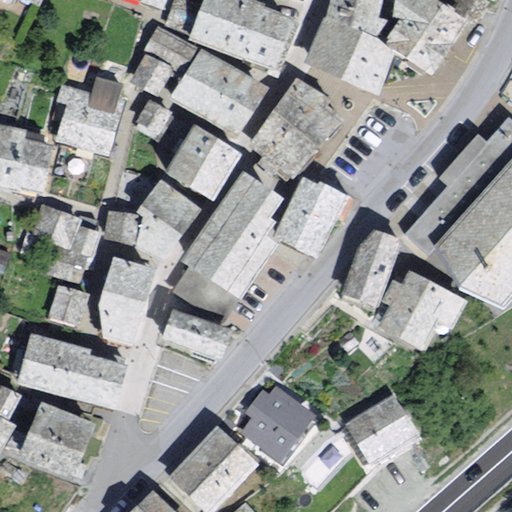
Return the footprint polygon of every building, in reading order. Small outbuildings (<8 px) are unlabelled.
[(135,0),(166,10),(169,0),(135,0)] [(291,20),(241,0),(207,0),(192,36),(271,68),(291,20)] [(325,0),(320,15),(379,39),(395,0),(325,0)] [(469,21),(436,0),(395,0),(379,39),(400,51),(436,74),(469,21)] [(379,39),(320,15),(301,65),(379,95),(400,51),(379,39)] [(266,91),(195,51),(169,96),(215,122),(220,114),(245,128),(266,91)] [(172,67),(145,54),(131,83),(157,96),(172,67)] [(130,66),(97,60),(92,88),(125,95),(130,66)] [(92,88),(65,83),(54,137),(114,150),(125,95),(92,88)] [(341,117),(294,83),(255,138),(302,172),(319,148),(341,117)] [(175,115),(150,98),(137,122),(157,138),(175,115)] [(511,294),(511,120),(488,142),(466,121),(415,168),(431,187),(398,218),(427,263),(461,287),(502,305),(511,294)] [(29,128),(0,121),(0,183),(41,193),(51,147),(26,141),(29,128)] [(237,150),(196,125),(166,172),(208,198),(237,150)] [(163,264),(207,204),(167,175),(149,212),(140,209),(133,253),(163,264)] [(283,205),(244,179),(191,258),(221,279),(209,297),(238,315),(279,253),(283,247),(270,238),(277,229),(270,224),(283,205)] [(348,200),(310,182),(283,240),(321,257),(348,200)] [(81,222),(44,207),(27,248),(63,264),(81,222)] [(136,214),(113,212),(107,241),(130,244),(136,214)] [(97,233),(86,230),(81,249),(92,252),(97,233)] [(378,312),(403,241),(377,233),(360,247),(350,277),(340,298),(356,305),(378,312)] [(157,268),(111,255),(98,304),(103,341),(135,350),(157,268)] [(464,302),(410,270),(399,288),(376,327),(421,354),(439,324),(448,329),(464,302)] [(86,295),(58,286),(49,315),(76,324),(86,295)] [(220,363),(231,330),(172,310),(161,342),(220,363)] [(91,350),(31,333),(17,383),(115,410),(128,366),(89,356),(91,350)] [(321,415),(275,384),(240,434),(285,466),(321,415)] [(24,398),(1,386),(0,388),(0,453),(15,426),(10,423),(24,398)] [(416,436),(389,395),(345,425),(372,465),(416,436)] [(97,426),(40,405),(19,460),(75,481),(97,426)] [(218,511),(260,467),(217,428),(169,480),(203,511),(218,511)] [(136,511),(175,511),(155,494),(136,511)]
